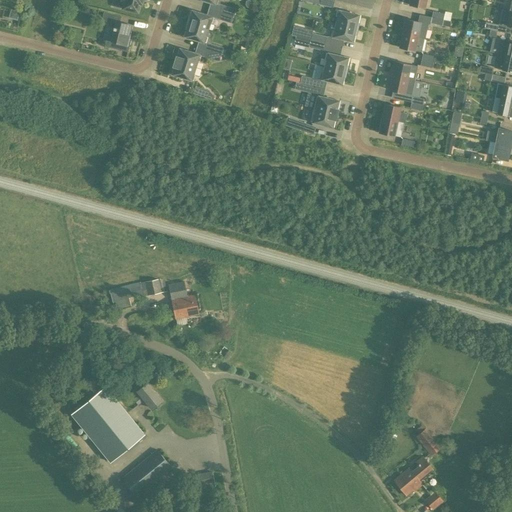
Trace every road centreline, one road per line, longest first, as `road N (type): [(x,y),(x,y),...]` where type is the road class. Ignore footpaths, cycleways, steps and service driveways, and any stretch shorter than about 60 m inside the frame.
road 1 (unclassified): [(235,511),(217,409),(202,376),(181,357),(106,324),(0,323)]
road 2 (residential): [(386,0),(356,143),(511,180)]
road 3 (residential): [(0,37),(133,69),(151,56),(168,0)]
